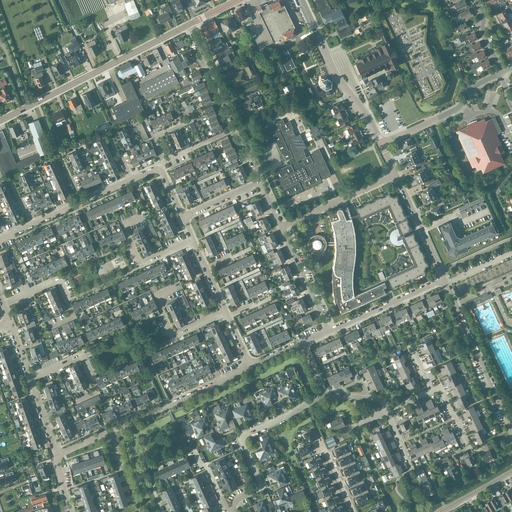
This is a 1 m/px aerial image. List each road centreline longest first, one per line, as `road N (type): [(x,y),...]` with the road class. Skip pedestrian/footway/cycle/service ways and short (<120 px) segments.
road 1 (residential): [(55,455),(250,365)]
road 2 (tertiary): [(0,121),(189,24)]
road 3 (residential): [(233,511),(260,487),(242,438),(322,394)]
road 4 (residential): [(260,182),(189,24)]
road 5 (residential): [(381,143),(336,76),(301,0)]
road 6 (residential): [(511,427),(443,279)]
road 7 (residential): [(498,73),(456,109),(381,143)]
road 8 (residential): [(280,227),(396,174)]
road 9 (residential): [(328,331),(443,279)]
road 10 (residential): [(53,326),(73,316),(59,282),(3,305)]
road 11 (residential): [(74,402),(96,389),(82,357),(29,380)]
